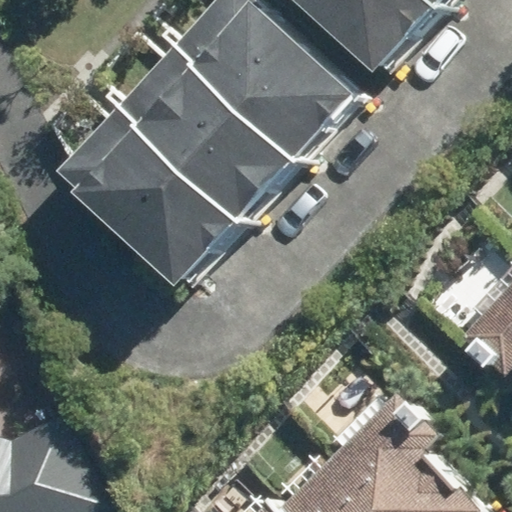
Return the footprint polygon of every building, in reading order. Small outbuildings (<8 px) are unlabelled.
[(201,307),(383,113),(280,18),(279,20),(257,0),(249,0),(77,185),(104,209),(99,213),(201,307)] [(399,91),(482,0),(299,0),(299,1),(399,91)] [(511,270),(507,275),(511,279),(511,308),(487,334),(511,357),(511,270)] [(0,511),(119,511),(126,508),(73,410),(19,439),(0,403),(0,386),(5,384),(0,374),(0,308),(4,306),(0,299),(0,511)] [(494,417),(480,402),(500,383),(480,363),(461,383),(455,377),(440,392),(422,374),(375,420),(390,435),(374,451),(362,438),(309,491),(297,479),(268,507),(272,511),(511,511),(511,462),(480,430),(494,417)]
